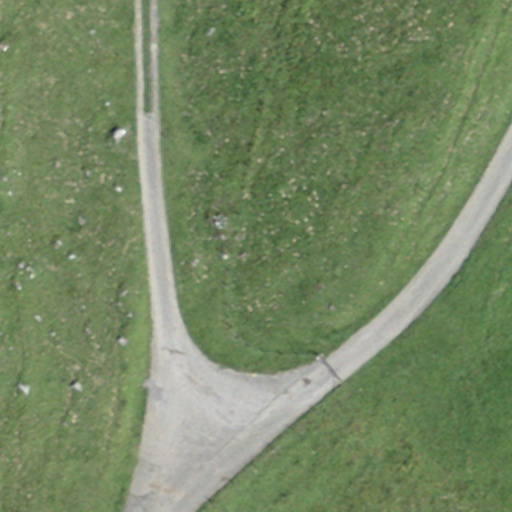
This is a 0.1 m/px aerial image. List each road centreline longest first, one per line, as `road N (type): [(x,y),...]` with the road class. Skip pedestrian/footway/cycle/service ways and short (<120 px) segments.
road 1 (unclassified): [(156,511),(228,437),(414,279),(511,135)]
road 2 (track): [(147,0),(148,128),(167,317),(208,456)]
